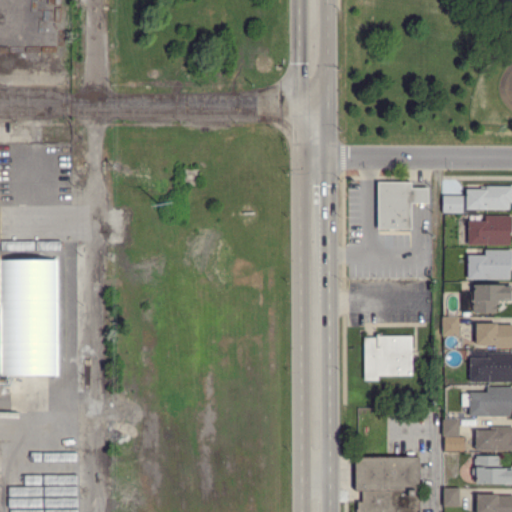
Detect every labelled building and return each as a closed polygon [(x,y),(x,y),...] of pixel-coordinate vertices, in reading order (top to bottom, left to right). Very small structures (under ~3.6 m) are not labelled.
[(377,229),(377,182),(410,182),(410,188),(419,188),(427,188),(426,203),(419,203),(411,203),(411,229),(377,229)] [(465,209),(465,190),(484,189),(484,186),(511,186),(511,202),(508,202),(508,209),(465,209)] [(462,211),(462,194),(441,194),(441,212),(462,211)] [(467,244),(467,221),(484,221),(484,216),(511,216),(511,230),(509,230),(509,244),(467,244)] [(466,279),(466,255),(484,255),(484,250),(511,250),(511,266),(510,266),(510,279),(466,279)] [(0,380),(2,381),(2,375),(57,374),(56,259),(0,258),(0,380)] [(473,313),(473,309),(471,309),(471,305),(473,303),(469,300),(469,294),(473,290),(473,283),(510,283),(511,300),(497,301),(497,305),(496,305),(496,313),(473,313)] [(441,336),(441,316),(458,316),(458,335),(441,336)] [(492,348),(492,345),(475,345),(475,324),(511,324),(511,348),(492,348)] [(377,380),(363,380),(362,337),(375,337),(375,335),(411,335),(411,375),(377,375),(377,380)] [(511,382),(469,382),(468,358),(486,358),(487,352),(511,352),(511,368),(511,382)] [(511,415),(468,416),(467,392),(486,392),(486,387),(511,387),(511,415)] [(442,436),(442,420),(458,419),(458,435),(442,436)] [(511,450),(474,450),(474,430),(489,430),(489,427),(511,426),(511,437),(511,439),(511,450)] [(442,449),(462,450),(463,436),(443,435),(442,449)] [(511,483),(474,483),(474,476),(473,476),(470,473),(470,469),(472,467),(474,467),(474,463),(472,463),(472,461),(473,460),(473,455),(498,455),(498,468),(505,468),(505,470),(511,470),(511,483)] [(356,511),(356,501),(361,501),(361,490),(353,490),(354,457),(419,458),(418,511),(356,511)] [(442,507),(442,488),(458,488),(459,507),(442,507)] [(511,511),(475,511),(475,495),(496,495),(496,496),(511,496),(511,511)]
